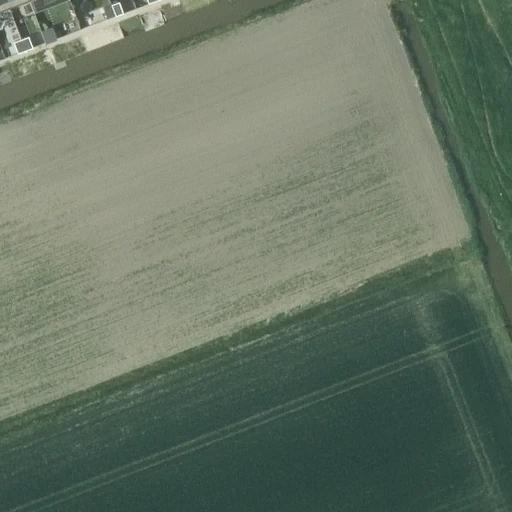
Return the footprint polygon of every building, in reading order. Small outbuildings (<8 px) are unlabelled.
[(5,0),(0,0),(0,11),(9,8),(5,0)] [(29,0),(5,0),(9,8),(29,1),(29,0)] [(119,2),(111,5),(116,16),(123,13),(119,2)] [(29,36),(21,39),(25,51),(33,48),(29,36)] [(21,39),(13,42),(18,53),(25,51),(21,39)]
